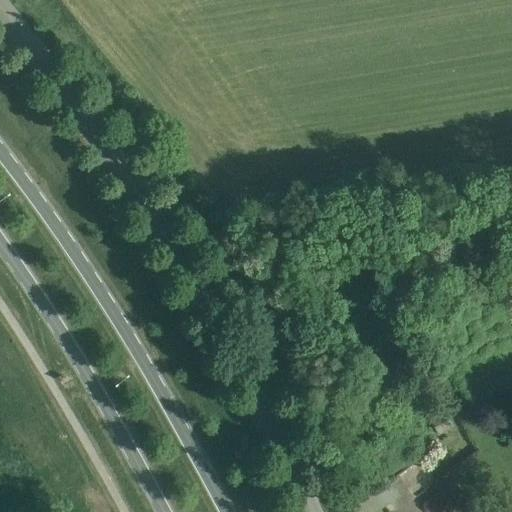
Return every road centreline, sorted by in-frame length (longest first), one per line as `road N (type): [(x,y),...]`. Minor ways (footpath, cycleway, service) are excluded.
road 1 (unclassified): [(312,511),(173,241),(0,13)]
road 2 (primary): [(227,511),(117,316),(0,152)]
road 3 (primary): [(0,245),(162,511)]
